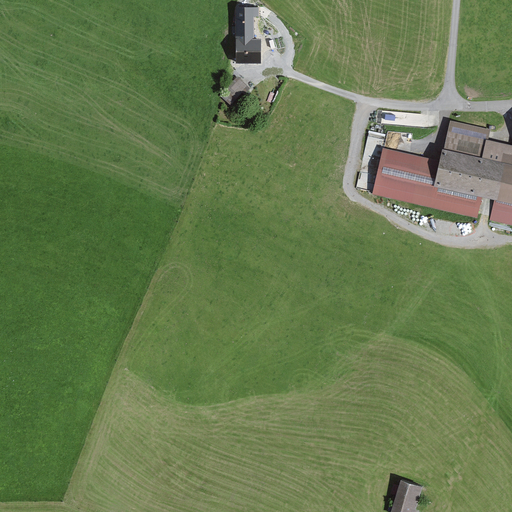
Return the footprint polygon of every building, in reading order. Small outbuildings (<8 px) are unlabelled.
[(237,18),(254,17),(254,6),(237,7),(237,18)] [(234,18),(235,69),(261,68),(260,46),(255,47),(254,17),(237,18),(234,18)] [(221,96),(234,108),(250,89),(237,78),(221,96)] [(440,159),(383,147),(372,196),(477,219),(482,196),(494,199),(489,221),(511,225),(511,144),(489,140),(491,131),(448,121),(440,159)] [(399,480),(388,511),(413,511),(422,488),(399,480)]
